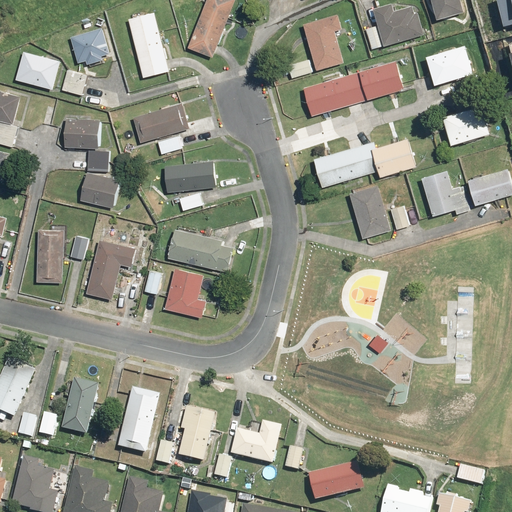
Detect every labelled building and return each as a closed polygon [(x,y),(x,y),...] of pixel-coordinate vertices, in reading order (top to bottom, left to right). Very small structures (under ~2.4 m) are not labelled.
[(236,0),(207,0),(190,47),(215,57),(236,0)] [(433,0),(439,19),(465,11),(461,0),(433,0)] [(511,0),(502,0),(509,24),(511,23),(511,0)] [(393,3),(374,8),(384,46),(424,35),(418,12),(416,13),(414,6),(395,11),(393,3)] [(155,12),(129,19),(145,76),(170,70),(155,12)] [(339,14),(304,23),(317,69),(345,62),(336,31),(343,29),(339,14)] [(103,28),(65,39),(74,67),(111,57),(103,28)] [(465,45),(427,56),(436,85),(474,73),(465,45)] [(62,61),(24,51),(17,80),(55,89),(62,61)] [(305,87),(313,115),(405,89),(397,61),(305,87)] [(118,62),(109,65),(114,84),(123,81),(118,62)] [(89,74),(67,70),(63,92),(85,96),(89,74)] [(21,95),(0,89),(0,120),(14,124),(21,95)] [(185,103),(134,116),(141,142),(192,129),(185,103)] [(483,106),(445,116),(453,144),(491,134),(483,106)] [(101,118),(67,117),(66,147),(100,148),(101,118)] [(183,150),(178,136),(158,143),(162,157),(183,150)] [(375,141),(314,158),(322,187),(379,172),(381,178),(417,168),(409,139),(377,148),(375,141)] [(0,150),(0,179),(9,182),(16,154),(0,150)] [(215,160),(166,166),(169,192),(218,186),(215,160)] [(511,177),(510,169),(470,179),(477,204),(511,195),(511,177)] [(449,170),(423,177),(433,216),(456,210),(458,214),(471,210),(465,185),(454,188),(449,170)] [(121,179),(89,171),(82,200),(114,208),(121,179)] [(379,184),(351,192),(364,238),(393,230),(379,184)] [(201,193),(179,198),(182,211),(204,206),(201,193)] [(392,210),(398,230),(411,226),(405,206),(392,210)] [(9,218),(0,215),(0,235),(5,236),(9,218)] [(67,229),(40,229),(38,281),(65,281),(67,229)] [(176,229),(169,258),(229,272),(235,247),(222,244),(223,240),(176,229)] [(90,239),(77,236),(72,257),(85,260),(90,239)] [(137,248),(101,239),(88,292),(114,299),(122,265),(132,267),(137,248)] [(206,273),(176,267),(167,310),(205,318),(209,301),(200,299),(206,273)] [(163,272),(151,271),(148,293),(160,295),(163,272)] [(37,371),(10,358),(0,379),(0,411),(15,418),(37,371)] [(88,434),(99,383),(76,378),(64,429),(88,434)] [(147,453),(161,393),(133,387),(120,447),(147,453)] [(205,461),(216,412),(186,406),(181,429),(185,430),(180,455),(205,461)] [(44,409),(39,432),(55,436),(60,413),(44,409)] [(24,413),(19,434),(32,437),(37,417),(24,413)] [(239,429),(232,453),(273,463),(282,426),(264,421),(260,434),(239,429)] [(176,444),(161,441),(157,463),(172,466),(176,444)] [(305,449),(290,446),(286,467),(301,470),(305,449)] [(40,459),(24,456),(13,504),(31,509),(31,510),(38,511),(54,511),(59,492),(51,490),(55,471),(38,467),(40,459)] [(232,458),(218,456),(214,477),(229,480),(232,458)] [(310,474),(317,500),(365,488),(358,462),(310,474)] [(485,471),(459,465),(456,479),(482,485),(485,471)] [(95,470),(76,466),(64,511),(111,511),(113,503),(105,501),(110,482),(93,478),(95,470)] [(151,481),(130,477),(122,511),(160,511),(165,492),(149,488),(151,481)] [(389,484),(382,511),(429,511),(433,499),(423,496),(424,492),(412,489),(411,493),(399,490),(400,486),(389,484)] [(212,493),(192,490),(188,511),(225,511),(228,499),(212,496),(212,493)] [(469,511),(473,501),(441,493),(438,506),(441,507),(440,511),(469,511)]
